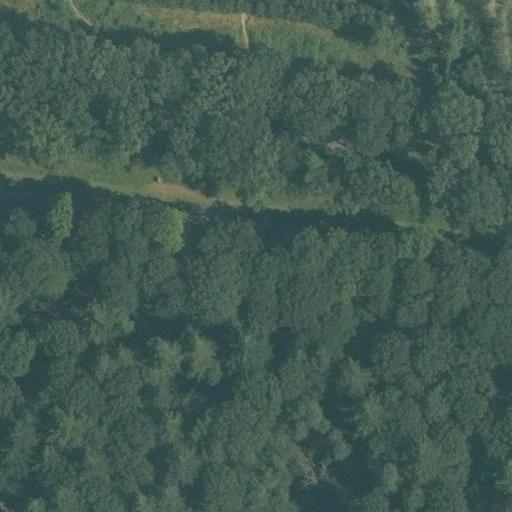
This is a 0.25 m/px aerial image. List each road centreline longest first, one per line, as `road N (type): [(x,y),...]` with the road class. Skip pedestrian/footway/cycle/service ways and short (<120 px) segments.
road 1 (primary): [(0,189),(511,254)]
road 2 (track): [(106,511),(265,500),(352,511)]
